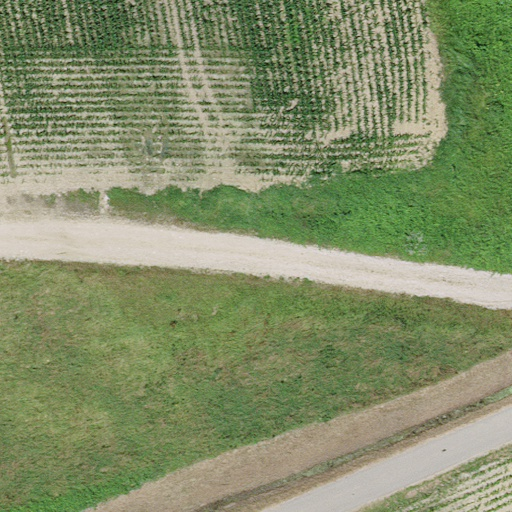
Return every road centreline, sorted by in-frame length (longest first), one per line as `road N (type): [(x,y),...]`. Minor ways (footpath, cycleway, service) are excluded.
road 1 (track): [(511,291),(151,221),(70,211),(0,216)]
road 2 (unclassified): [(283,511),(511,415)]
